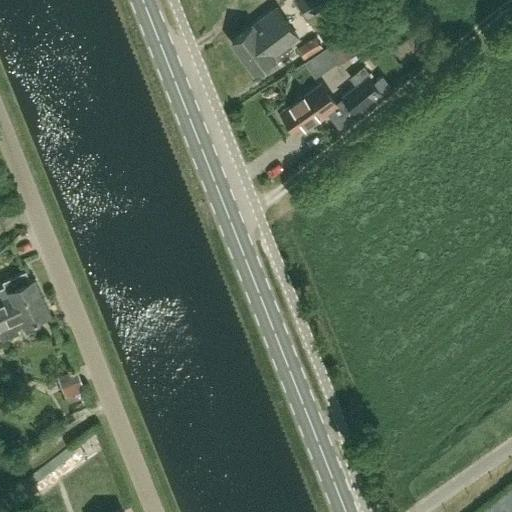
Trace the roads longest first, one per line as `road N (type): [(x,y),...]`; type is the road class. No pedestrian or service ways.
road 1 (secondary): [(344,511),(143,0)]
road 2 (unclassified): [(154,511),(0,122)]
